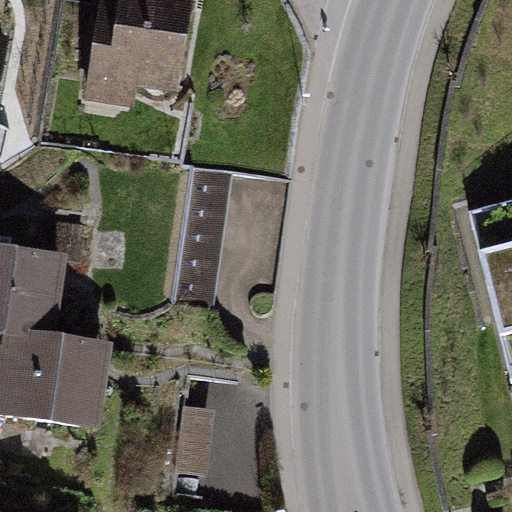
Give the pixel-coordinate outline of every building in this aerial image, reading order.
[(99,0),(82,89),(169,105),(188,9),(141,0),(99,0)] [(0,36),(0,107),(9,37),(0,36)] [(511,213),(460,228),(505,392),(511,390),(511,213)] [(0,249),(0,337),(55,344),(66,259),(0,249)] [(0,419),(88,433),(98,351),(0,337),(0,419)] [(243,511),(254,392),(180,385),(168,506),(230,511),(243,511)]
